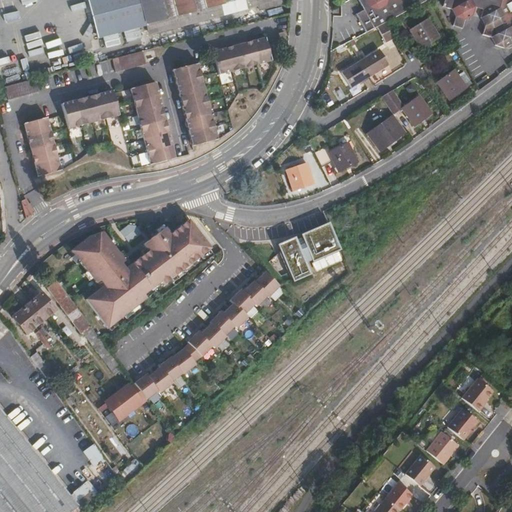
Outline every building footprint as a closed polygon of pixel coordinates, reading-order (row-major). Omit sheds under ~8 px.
[(139,0),(148,33),(257,5),(259,11),(284,4),(282,0),(139,0)] [(385,23),(427,0),(357,0),(363,9),(355,14),(366,33),(377,27),(385,23)] [(511,0),(444,0),(442,7),(451,9),(456,17),(454,26),(462,28),(464,20),(472,15),(475,7),(483,9),(481,18),(485,26),(482,34),(491,37),(495,45),(504,48),(511,44),(511,43),(511,0)] [(428,19),(409,30),(420,49),(439,37),(428,19)] [(385,23),(377,27),(385,43),(393,39),(385,23)] [(284,32),(278,33),(280,43),(286,42),(284,32)] [(258,64),(271,61),(265,38),(261,39),(251,41),(258,64)] [(245,68),(258,64),(251,41),(246,43),(238,45),(245,68)] [(232,71),(245,68),(238,45),(233,46),(226,48),(232,71)] [(218,75),(232,71),(226,48),(219,50),(212,52),(218,75)] [(378,49),(360,61),(370,77),(388,65),(378,49)] [(145,65),(142,51),(134,53),(138,67),(145,65)] [(138,67),(134,53),(127,55),(130,69),(138,67)] [(130,69),(127,55),(119,57),(123,70),(130,69)] [(119,57),(112,59),(112,60),(115,73),(123,70),(119,57)] [(370,77),(360,61),(341,73),(351,88),(370,77)] [(176,83),(201,77),(197,64),(172,70),(174,76),(176,83)] [(467,87),(458,75),(454,70),(436,83),(449,100),(467,87)] [(463,71),(458,75),(467,87),(472,83),(463,71)] [(179,96),(204,89),(201,77),(176,83),(177,89),(179,96)] [(27,81),(30,94),(38,92),(35,79),(27,81)] [(19,83),(23,96),(30,94),(27,81),(19,83)] [(133,102),(158,96),(157,90),(155,82),(130,89),(133,102)] [(12,85),(16,98),(23,96),(19,83),(12,85)] [(12,85),(4,87),(8,100),(16,98),(12,85)] [(182,108),(207,102),(204,89),(179,96),(180,100),(182,108)] [(392,90),(381,97),(393,115),(401,109),(414,126),(432,113),(419,96),(404,107),(392,90)] [(99,94),(106,119),(119,116),(112,91),(107,92),(99,94)] [(87,97),(93,122),(106,119),(99,94),(93,96),(87,97)] [(136,115),(161,108),(160,103),(158,96),(133,102),(136,115)] [(74,101),(81,126),(93,122),(87,97),(80,99),(74,101)] [(68,129),(81,126),(74,101),(69,102),(61,104),(68,129)] [(185,121),(210,114),(207,102),(182,108),(183,113),(185,121)] [(140,127),(165,120),(163,114),(161,108),(136,115),(140,127)] [(214,127),(210,114),(185,121),(187,127),(189,133),(214,127)] [(393,115),(366,134),(379,152),(405,132),(393,115)] [(25,130),(27,138),(50,131),(47,118),(23,124),(25,130)] [(143,140),(168,133),(166,126),(165,120),(140,127),(143,140)] [(217,140),(214,127),(189,133),(191,141),(192,146),(217,140)] [(29,143),(31,150),(54,144),(50,131),(27,138),(29,143)] [(146,152),(171,146),(169,139),(168,133),(143,140),(146,152)] [(315,153),(322,168),(333,162),(338,172),(358,162),(348,142),(328,153),(325,147),(315,153)] [(32,155),(34,163),(57,157),(54,144),(31,150),(32,155)] [(150,165),(175,159),(173,151),(171,146),(146,152),(150,165)] [(35,169),(38,177),(61,170),(57,157),(34,163),(35,169)] [(306,163),(285,170),(293,191),(313,184),(306,163)] [(148,251),(128,266),(143,295),(161,281),(164,284),(210,248),(188,220),(169,234),(164,228),(142,244),(148,251)] [(320,260),(339,253),(329,227),(276,247),(291,285),(311,278),(309,273),(323,267),(320,260)] [(89,236),(70,251),(96,283),(99,280),(103,286),(85,300),(107,328),(146,298),(143,295),(128,266),(102,232),(89,236)] [(232,299),(188,340),(203,355),(271,292),(275,297),(279,294),(275,290),(282,283),(266,266),(231,298),(232,299)] [(152,408),(57,281),(47,288),(81,335),(83,333),(144,414),(152,408)] [(41,293),(31,301),(30,302),(37,310),(38,309),(45,318),(47,317),(54,310),(47,302),(48,301),(41,293)] [(30,302),(22,308),(29,317),(28,317),(35,326),(45,318),(38,309),(37,310),(30,302)] [(29,317),(22,308),(12,318),(18,326),(20,325),(27,333),(35,326),(28,317),(29,317)] [(49,349),(51,348),(43,336),(38,331),(35,333),(46,348),(47,347),(49,349)] [(186,345),(135,380),(147,398),(198,363),(186,345)] [(36,353),(30,357),(52,388),(58,383),(39,358),(40,358),(36,353)] [(477,379),(461,398),(478,412),(483,406),(482,404),(486,399),(492,392),(477,379)] [(462,409),(447,427),(463,440),(478,422),(462,409)] [(0,511),(69,511),(77,506),(70,496),(0,410),(0,511)] [(441,432),(426,451),(443,465),(458,446),(441,432)] [(93,466),(104,458),(94,444),(83,452),(93,466)] [(420,455),(404,474),(419,486),(435,467),(420,455)] [(69,511),(80,511),(99,495),(97,492),(88,481),(80,487),(70,496),(77,506),(69,511)] [(397,483),(384,499),(400,511),(412,495),(397,483)] [(399,511),(400,511),(384,499),(373,511),(399,511)]
